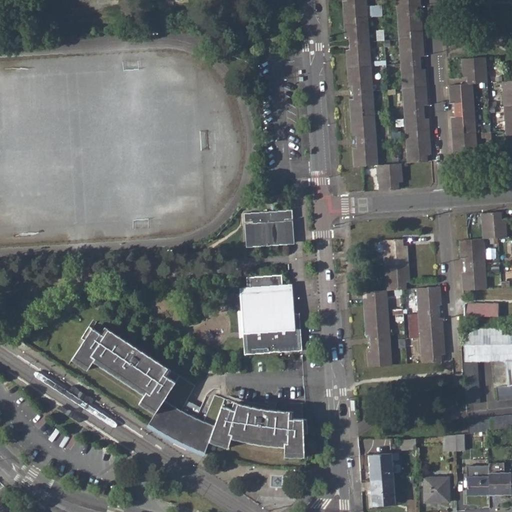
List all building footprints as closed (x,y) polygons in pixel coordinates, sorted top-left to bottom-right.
[(343,0),(345,25),(357,24),(356,18),(368,17),(366,0),(346,0),(347,0),(343,0)] [(396,0),(398,15),(417,13),(417,7),(421,7),(420,0),(396,0)] [(398,15),(399,39),(411,38),(411,32),(423,31),(422,19),(418,19),(417,13),(398,15)] [(349,37),(350,43),(370,42),(368,17),(356,18),(357,24),(345,25),(346,37),(349,37)] [(376,30),(377,41),(385,40),(384,30),(376,30)] [(399,39),(401,64),(421,62),(421,56),(424,56),(423,31),(411,32),(411,38),(399,39)] [(347,50),(348,67),(371,66),(370,42),(350,43),(350,50),(347,50)] [(467,77),(468,84),(472,84),(488,83),(486,57),(462,59),(464,78),(467,77)] [(401,64),(403,88),(427,87),(425,68),(422,69),(421,62),(401,64)] [(353,86),(353,93),(373,91),(371,66),(348,67),(349,86),(353,86)] [(511,105),(511,80),(503,81),(504,107),(511,105)] [(454,111),(474,109),(473,89),(488,88),(488,83),(472,84),(468,84),(449,86),(451,105),(454,104),(454,111)] [(403,88),(404,113),(424,111),(424,106),(428,105),(427,87),(403,88)] [(362,110),(363,116),(375,115),(373,91),(353,93),(353,98),(350,98),(351,111),(362,110)] [(464,128),(464,134),(476,134),(474,109),(454,111),(455,116),(452,117),(452,129),(464,128)] [(376,140),(375,122),(390,121),(390,114),(375,115),(363,116),(362,110),(351,111),(352,136),(356,135),(356,141),(376,140)] [(404,113),(406,138),(418,137),(417,131),(429,129),(429,118),(425,118),(424,111),(404,113)] [(478,158),(476,138),(491,137),(491,132),(476,134),(464,134),(464,128),(452,129),(454,153),(457,153),(458,159),(478,158)] [(406,138),(408,163),(428,161),(427,155),(431,154),(429,129),(417,131),(418,137),(406,138)] [(353,148),(354,166),(363,166),(378,165),(376,140),(356,141),(357,148),(353,148)] [(401,163),(378,165),(380,190),(399,189),(399,182),(403,182),(401,163)] [(252,247),(287,244),(285,221),(283,221),(283,219),(292,218),(291,209),(243,213),(243,222),(252,222),(252,224),(250,224),(252,247)] [(481,213),(483,238),(498,238),(507,237),(506,218),(502,218),(501,212),(481,213)] [(485,264),(483,238),(468,239),(460,240),(461,259),(465,259),(465,265),(485,264)] [(383,240),(385,265),(409,263),(407,245),(403,245),(403,239),(383,240)] [(385,265),(387,290),(402,289),(406,288),(406,282),(410,281),(409,263),(385,265)] [(462,271),(464,290),(487,289),(485,264),(465,265),(465,271),(462,271)] [(284,314),(282,285),(281,274),(246,277),(247,288),(249,318),(244,318),(240,318),(244,355),(302,350),(299,313),(293,314),(284,314)] [(293,314),(291,284),(282,285),(284,314),(293,314)] [(417,288),(418,313),(438,312),(438,305),(442,305),(440,286),(417,288)] [(226,287),(223,304),(238,307),(241,290),(226,287)] [(388,315),(387,290),(371,291),(367,291),(367,298),(364,298),(365,317),(388,315)] [(466,316),(500,316),(500,304),(466,304),(466,316)] [(392,315),(404,314),(403,305),(392,306),(392,315)] [(418,313),(420,338),(444,336),(443,317),(439,318),(438,312),(418,313)] [(370,334),(371,341),(391,340),(388,315),(365,317),(366,335),(370,334)] [(195,385),(96,321),(71,359),(87,369),(93,361),(144,394),(139,403),(155,413),(150,421),(157,425),(156,428),(172,436),(198,448),(199,444),(207,447),(210,439),(230,446),(233,436),(259,442),(285,447),(286,457),(306,456),(303,414),(302,402),(289,403),(290,411),(280,411),(249,406),(235,402),(223,398),(213,394),(200,420),(191,417),(179,410),(195,385)] [(511,325),(464,326),(464,359),(506,359),(507,383),(497,384),(498,398),(511,396),(511,325)] [(405,328),(405,339),(414,338),(414,328),(405,328)] [(420,338),(422,363),(442,361),(442,354),(445,354),(444,336),(420,338)] [(367,347),(368,366),(392,364),(391,340),(371,341),(371,347),(367,347)] [(464,361),(467,402),(481,401),(478,360),(464,361)] [(464,386),(463,372),(454,373),(455,387),(464,386)] [(91,402),(93,399),(83,392),(71,385),(69,388),(91,402)] [(59,403),(57,407),(67,413),(79,420),(81,417),(59,403)] [(511,412),(468,417),(468,431),(487,429),(511,426),(511,412)] [(455,432),(455,447),(464,447),(463,431),(455,432)] [(442,433),(442,448),(455,447),(455,432),(442,433)] [(399,437),(400,449),(415,449),(415,436),(399,437)] [(367,454),(369,478),(391,476),(389,452),(367,454)] [(467,469),(467,493),(488,493),(488,471),(488,468),(467,469)] [(511,471),(488,471),(488,493),(511,492),(511,471)] [(369,478),(372,504),(393,501),(391,476),(369,478)] [(424,477),(425,502),(449,501),(448,476),(424,477)]
